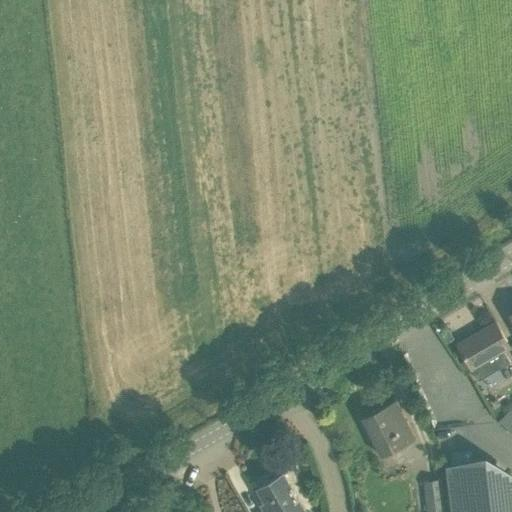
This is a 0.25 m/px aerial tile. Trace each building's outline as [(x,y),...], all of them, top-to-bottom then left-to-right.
[(510,345),(496,320),(457,342),(471,367),(489,357),(496,369),(511,360),(504,348),(510,345)] [(381,454),(415,437),(396,398),(362,415),(381,454)] [(511,429),(511,407),(501,417),(511,429)] [(511,511),(511,479),(490,467),(448,470),(453,511),(511,511)] [(271,509),(267,511),(301,511),(306,509),(284,471),(258,486),(271,509)] [(440,511),(448,511),(443,477),(424,479),(428,511),(440,511)]
